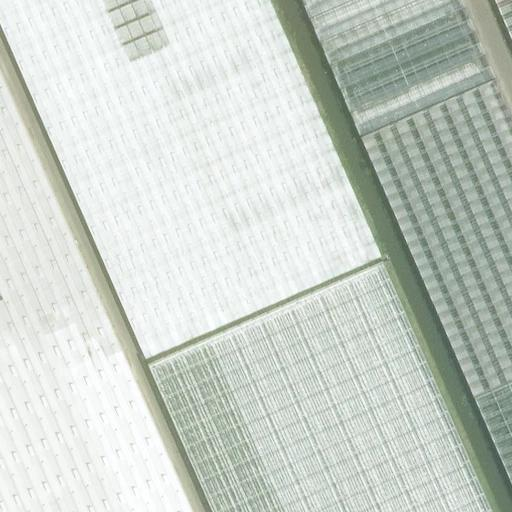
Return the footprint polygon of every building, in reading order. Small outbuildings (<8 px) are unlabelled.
[(265,0),(0,0),(0,32),(144,363),(379,260),(265,0)] [(511,126),(492,81),(494,80),(459,0),(299,0),(377,182),(488,433),(511,486),(511,126)] [(511,0),(494,0),(511,41),(511,0)] [(0,80),(0,511),(186,511),(152,433),(126,372),(25,139),(20,128),(0,80)] [(490,511),(381,265),(146,369),(176,432),(210,511),(490,511)]
